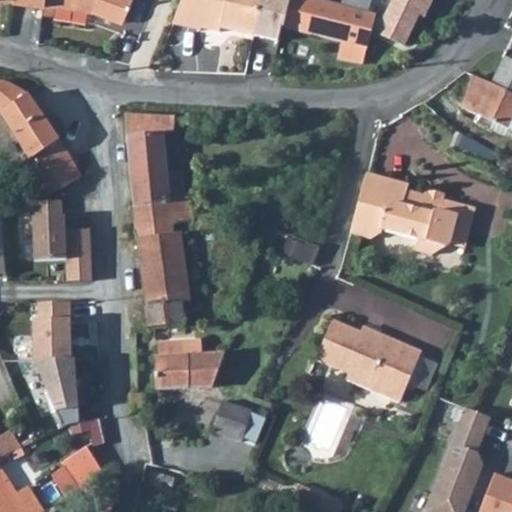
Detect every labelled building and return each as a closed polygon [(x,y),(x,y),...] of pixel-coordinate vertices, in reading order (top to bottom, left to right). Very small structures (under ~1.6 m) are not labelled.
[(41,0),(41,5),(40,15),(53,16),(54,6),(91,12),(121,23),(131,0),(41,0)] [(231,0),(177,0),(170,22),(198,29),(198,27),(218,32),(220,23),(225,25),(231,0)] [(231,0),(225,25),(230,26),(233,31),(252,36),(256,22),(262,0),(231,0)] [(262,0),(256,22),(283,29),(290,0),(262,0)] [(290,0),(283,29),(342,42),(338,60),(360,65),(370,28),(373,17),(374,15),(316,0),(290,0)] [(373,17),(370,28),(378,31),(377,34),(404,46),(418,13),(424,15),(431,0),(429,0),(392,0),(383,21),(373,17)] [(492,86),(511,95),(511,59),(507,57),(492,86)] [(462,107),(509,128),(511,120),(511,95),(492,86),(474,78),(462,107)] [(0,81),(0,114),(4,121),(29,160),(31,159),(41,176),(31,181),(40,199),(81,177),(26,93),(5,82),(0,81)] [(124,115),(137,241),(138,240),(173,235),(172,220),(192,218),(189,197),(184,197),(182,172),(182,170),(165,172),(161,134),(169,133),(174,132),(174,126),(173,118),(133,116),(124,115)] [(464,135),(459,147),(494,162),(499,150),(464,135)] [(502,159),(511,162),(511,143),(509,143),(502,159)] [(348,228),(369,234),(381,230),(381,227),(415,237),(430,199),(420,196),(402,191),(403,184),(364,174),(348,228)] [(420,196),(430,199),(433,192),(422,189),(420,196)] [(430,199),(442,202),(444,195),(433,192),(430,199)] [(60,199),(31,200),(32,214),(27,214),(29,258),(62,257),(60,199)] [(415,237),(417,237),(413,252),(427,256),(447,245),(455,215),(440,210),(442,202),(430,199),(415,237)] [(442,202),(440,210),(455,215),(447,245),(461,250),(473,210),(442,202)] [(138,240),(142,274),(178,269),(178,272),(193,270),(191,256),(198,255),(197,251),(191,251),(189,249),(175,252),(174,243),(184,244),(195,239),(192,218),(172,220),(173,235),(138,240)] [(140,274),(148,332),(186,326),(180,285),(178,272),(178,269),(142,274),(140,274)] [(68,299),(33,301),(34,316),(26,316),(28,357),(65,356),(64,316),(69,315),(68,299)] [(361,334),(334,323),(317,362),(349,375),(347,380),(401,403),(422,353),(374,333),(372,338),(361,334)] [(361,334),(372,338),(374,333),(363,328),(361,334)] [(150,392),(206,392),(209,385),(220,359),(198,359),(198,345),(155,345),(155,359),(149,359),(150,392)] [(65,356),(28,357),(36,381),(27,391),(32,407),(48,409),(58,425),(76,421),(70,357),(65,356)] [(128,394),(129,408),(140,408),(140,394),(130,394),(128,394)] [(212,434),(242,444),(252,413),(223,402),(212,434)] [(490,418),(467,409),(427,511),(428,511),(465,511),(482,466),(477,453),(490,418)] [(76,493),(101,477),(83,449),(58,465),(76,493)] [(0,511),(40,511),(19,477),(7,482),(0,469),(0,511)] [(511,482),(495,476),(480,511),(511,511),(511,488),(510,488),(511,482)] [(293,505),(313,511),(343,511),(347,499),(300,484),(293,505)] [(97,511),(109,511),(111,504),(100,501),(97,511)]
